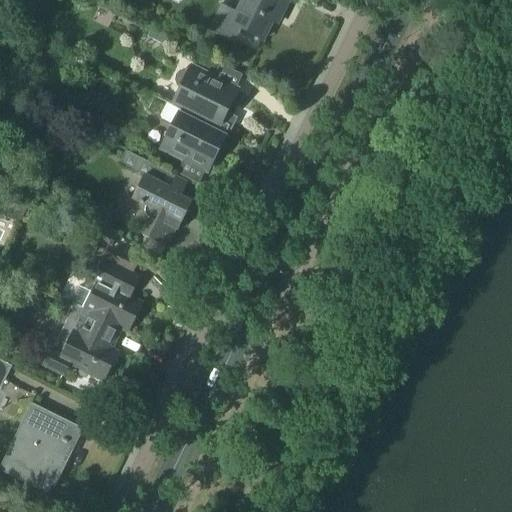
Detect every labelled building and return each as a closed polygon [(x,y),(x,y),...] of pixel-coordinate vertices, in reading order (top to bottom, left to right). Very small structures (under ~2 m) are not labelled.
[(216,30),(238,41),(243,32),(263,42),(277,14),(282,17),(290,0),(242,0),(236,12),(227,8),(216,30)] [(174,105),(156,96),(156,97),(228,133),(231,127),(222,122),(238,91),(193,68),(191,72),(186,71),(182,72),(178,76),(177,81),(179,85),(183,89),(174,105)] [(174,126),(163,148),(208,171),(228,133),(156,97),(155,98),(167,104),(161,116),(162,120),(174,126)] [(142,237),(147,239),(167,249),(176,231),(178,232),(192,203),(181,198),(188,183),(127,153),(120,166),(143,177),(132,201),(146,209),(145,211),(145,215),(147,218),(150,221),(142,237)] [(12,198),(3,217),(20,226),(29,206),(12,198)] [(139,261),(113,248),(119,238),(98,227),(91,240),(109,248),(91,285),(95,287),(92,294),(77,287),(69,304),(74,307),(83,311),(122,331),(128,334),(142,304),(130,298),(140,278),(132,274),(139,261)] [(42,366),(64,377),(69,366),(103,383),(118,354),(112,351),(122,331),(83,311),(74,307),(63,329),(72,334),(61,355),(51,350),(42,366)] [(0,361),(0,390),(0,391),(12,368),(0,361)] [(80,429),(32,405),(4,462),(55,488),(66,466),(63,465),(80,429)]
